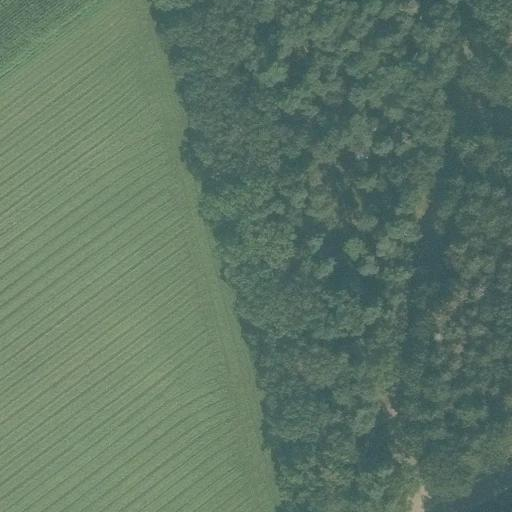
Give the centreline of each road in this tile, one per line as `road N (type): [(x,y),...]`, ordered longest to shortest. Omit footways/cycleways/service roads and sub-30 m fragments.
road 1 (track): [(200,0),(332,511)]
road 2 (unclassified): [(416,511),(400,431),(401,361),(480,0)]
